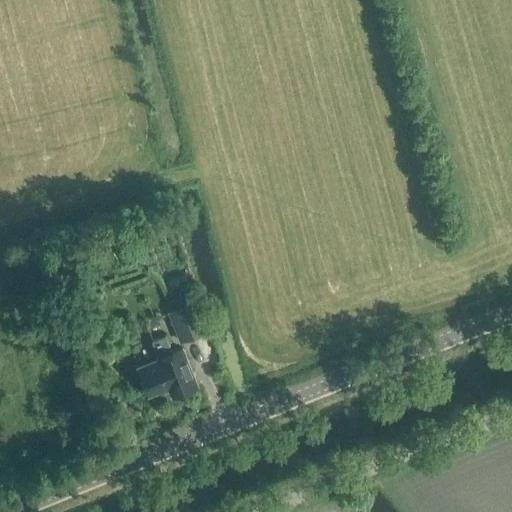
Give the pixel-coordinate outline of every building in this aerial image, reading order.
[(99,240),(85,246),(90,258),(103,252),(99,240)] [(195,301),(168,312),(179,341),(206,330),(195,301)] [(171,353),(165,336),(151,341),(158,358),(136,367),(148,395),(167,387),(171,396),(197,385),(182,349),(171,353)] [(58,467),(68,490),(130,465),(120,441),(58,467)] [(12,503),(29,500),(27,486),(10,488),(12,503)]
